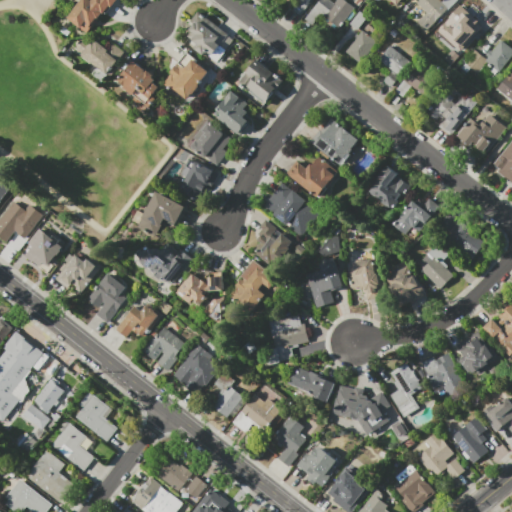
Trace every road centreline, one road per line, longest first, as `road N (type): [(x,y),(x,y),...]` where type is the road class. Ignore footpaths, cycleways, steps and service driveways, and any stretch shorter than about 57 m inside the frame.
road 1 (tertiary): [(0,276),(297,511)]
road 2 (residential): [(226,0),(511,221)]
road 3 (residential): [(321,72),(260,159),(224,233)]
road 4 (residential): [(511,258),(446,328),(361,339)]
road 5 (residential): [(89,511),(173,413)]
